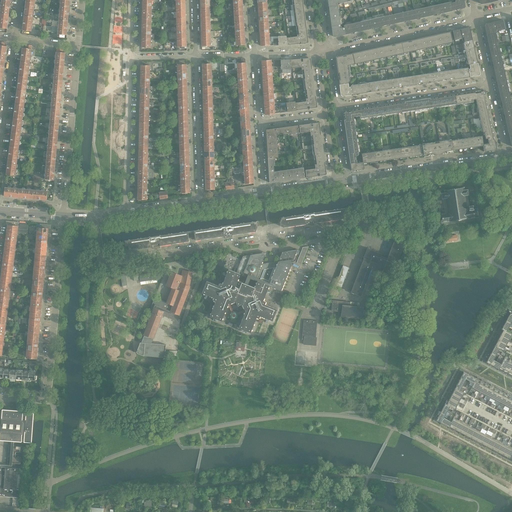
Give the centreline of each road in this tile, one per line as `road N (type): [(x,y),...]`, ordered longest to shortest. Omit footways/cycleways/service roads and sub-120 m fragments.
road 1 (residential): [(362,178),(361,223),(106,261),(95,217)]
road 2 (residential): [(63,216),(45,397),(0,395)]
road 3 (residential): [(78,45),(63,216)]
road 4 (residential): [(125,213),(129,57)]
road 5 (residential): [(336,106),(489,83)]
road 6 (residential): [(474,16),(328,48)]
road 7 (residential): [(195,56),(197,202)]
road 8 (residential): [(505,157),(362,178)]
